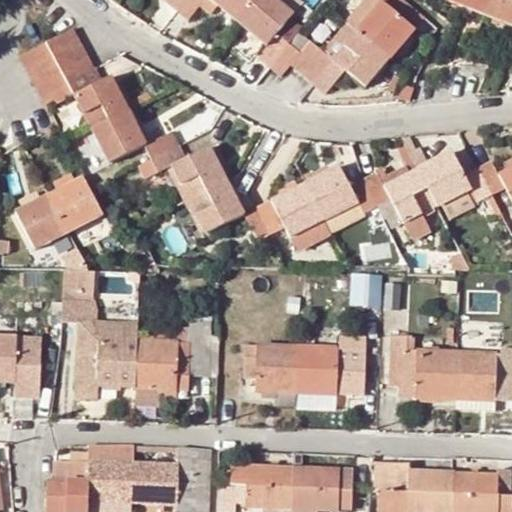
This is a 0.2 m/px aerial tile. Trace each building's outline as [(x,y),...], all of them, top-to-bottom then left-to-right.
[(176,11),(184,0),(164,0),(164,1),(176,11)] [(184,0),(176,11),(187,21),(204,0),(207,0),(236,23),(254,0),(184,0)] [(275,35),(292,15),(274,0),(254,0),(236,23),(265,48),(275,35)] [(298,0),(274,0),(292,15),(301,2),(298,0)] [(481,15),(486,0),(448,0),(448,2),(481,15)] [(511,0),(486,0),(481,15),(511,25),(511,0)] [(356,33),(389,60),(413,30),(380,3),(356,33)] [(46,43),(52,56),(77,42),(71,30),(46,43)] [(389,60),(356,33),(332,61),(344,71),(364,89),(389,60)] [(257,58),(267,68),(286,44),(275,35),(265,48),(257,58)] [(52,56),(59,69),(84,57),(77,42),(52,56)] [(289,66),(301,76),(321,52),(309,42),(299,54),(289,66)] [(25,70),(52,56),(46,43),(18,57),(25,70)] [(299,54),(286,44),(267,68),(279,78),(289,66),(299,54)] [(301,76),(312,86),(332,61),(321,52),(301,76)] [(25,70),(31,83),(59,69),(52,56),(25,70)] [(59,69),(65,82),(90,69),(84,57),(59,69)] [(344,71),(332,61),(312,86),(324,95),(344,71)] [(31,83),(38,96),(65,82),(59,69),(31,83)] [(65,82),(71,96),(98,84),(90,69),(65,82)] [(123,105),(110,78),(98,84),(71,96),(89,130),(127,112),(123,105)] [(44,110),(49,107),(71,96),(65,82),(38,96),(44,110)] [(123,105),(127,112),(159,96),(156,89),(123,105)] [(143,148),(144,147),(127,112),(89,130),(107,165),(143,148)] [(177,147),(170,133),(144,147),(143,148),(150,161),(177,147)] [(169,167),(184,160),(177,147),(150,161),(156,173),(169,167)] [(184,160),(169,167),(187,200),(225,181),(207,147),(184,160)] [(422,158),(426,165),(441,158),(437,150),(422,158)] [(417,170),(437,208),(441,206),(465,194),(471,190),(463,176),(451,153),(441,158),(426,165),(417,170)] [(476,169),(491,197),(505,190),(498,177),(490,162),(476,169)] [(310,182),(332,171),(328,163),(306,174),(310,182)] [(385,177),(389,185),(407,175),(403,167),(385,177)] [(332,171),(310,182),(303,186),(322,221),(356,203),(348,189),(338,168),(332,171)] [(382,188),(389,185),(385,177),(381,168),(373,171),(375,175),(382,188)] [(463,176),(471,190),(478,204),(491,197),(476,169),(463,176)] [(511,169),(498,177),(505,190),(511,202),(511,169)] [(389,200),(403,226),(421,216),(437,208),(417,170),(407,175),(389,185),(382,188),(389,200)] [(361,182),(375,208),(389,200),(382,188),(375,175),(361,182)] [(49,195),(67,231),(99,215),(81,179),(49,195)] [(205,236),(243,216),(225,181),(187,200),(205,236)] [(281,197),(297,189),(293,182),(277,190),(281,197)] [(348,189),(356,203),(362,215),(375,208),(361,182),(348,189)] [(271,202),(284,229),(289,238),(322,221),(303,186),(297,189),(281,197),(271,202)] [(21,209),(39,200),(34,191),(16,200),(21,209)] [(448,219),(472,207),(465,194),(441,206),(448,219)] [(47,196),(66,232),(67,231),(49,195),(47,196)] [(14,213),(33,249),(66,232),(47,196),(39,200),(21,209),(14,213)] [(168,210),(186,245),(205,236),(187,200),(168,210)] [(284,229),(271,202),(256,210),(270,236),(284,229)] [(270,236),(256,210),(243,216),(257,242),(270,236)] [(430,232),(421,216),(403,226),(411,242),(430,232)] [(63,273),(61,299),(93,300),(93,293),(94,274),(63,273)] [(383,278),(357,275),(355,298),(381,301),(383,278)] [(208,318),(188,317),(187,328),(187,343),(149,342),(134,342),(132,387),(131,405),(156,406),(157,389),(184,390),(185,376),(206,377),(208,318)] [(94,400),(94,387),(132,387),(134,342),(135,324),(63,322),(60,400),(94,400)] [(149,342),(187,343),(187,328),(149,325),(149,342)] [(384,350),(387,350),(404,351),(405,335),(385,334),(384,350)] [(52,355),(52,339),(0,336),(0,384),(14,385),(28,385),(29,365),(30,354),(52,355)] [(253,392),(268,392),(292,393),(294,346),(242,345),(241,378),(254,378),(253,392)] [(294,346),(292,393),(294,393),(335,395),(362,396),(364,349),(294,346)] [(511,347),(494,347),(494,354),(453,353),(451,399),(450,411),(511,412),(511,347)] [(451,399),(453,353),(404,351),(387,350),(386,384),(396,384),(395,397),(451,399)] [(292,393),(268,392),(268,406),(292,407),(292,393)] [(335,395),(294,393),(294,409),(334,410),(335,395)] [(127,481),(128,461),(128,448),(84,446),(84,462),(54,461),(53,477),(127,481)] [(127,481),(127,511),(128,501),(173,502),(172,511),(196,511),(205,511),(208,451),(175,450),(175,463),(128,461),(127,481)] [(374,490),(447,493),(447,472),(408,471),(408,463),(370,461),(370,490),(374,490)] [(310,511),(311,508),(332,508),(333,505),(348,505),(348,489),(349,469),(333,469),(291,467),(290,487),(290,507),(284,507),(284,511),(310,511)] [(446,511),(509,511),(510,495),(506,495),(507,471),(494,470),(494,473),(447,472),(447,493),(446,511)] [(101,511),(127,511),(127,481),(53,477),(45,476),(43,510),(85,511),(101,511)] [(245,503),(244,506),(284,507),(290,507),(290,487),(217,485),(215,511),(231,511),(232,503),(245,503)] [(405,511),(406,511),(437,511),(446,511),(447,493),(374,490),(373,511),(405,511)]
